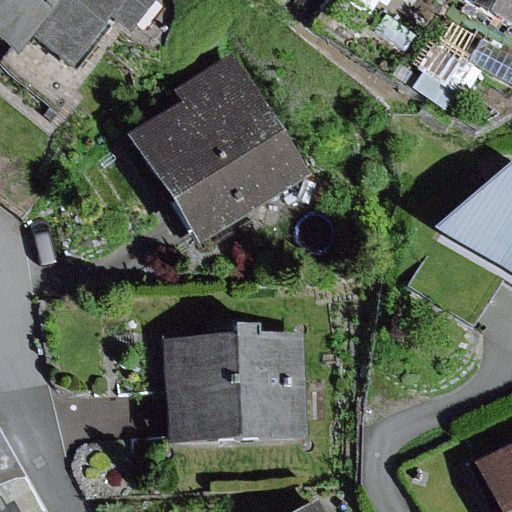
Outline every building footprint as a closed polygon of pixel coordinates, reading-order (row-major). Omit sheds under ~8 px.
[(0,0),(0,42),(17,56),(33,37),(71,69),(112,17),(132,33),(158,0),(0,0)] [(511,0),(467,0),(511,26),(511,0)] [(511,57),(480,40),(467,64),(511,87),(511,57)] [(182,105),(128,136),(200,246),(312,178),(234,55),(174,91),(182,105)] [(511,167),(433,229),(511,278),(511,167)] [(206,338),(164,342),(167,444),(309,437),(303,335),(260,336),(260,325),(239,325),(239,321),(206,323),(206,338)] [(511,511),(511,444),(473,464),(497,511),(511,511)] [(5,511),(0,501),(0,511),(8,511),(7,511),(5,511)] [(325,511),(320,502),(302,511),(325,511)]
